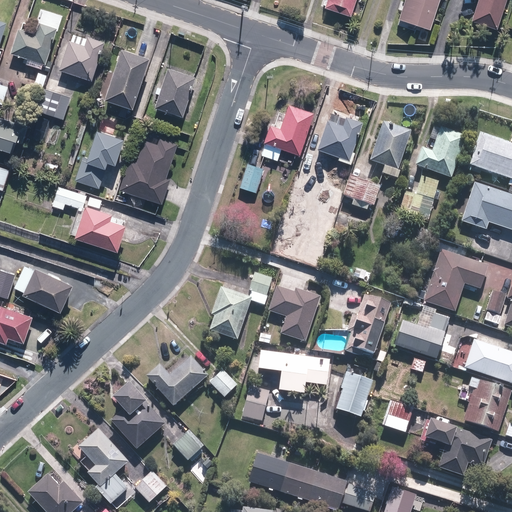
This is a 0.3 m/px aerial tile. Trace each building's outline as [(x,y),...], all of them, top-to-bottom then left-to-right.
[(329,0),(327,8),(350,16),(356,0),(329,0)] [(407,0),(401,20),(432,30),(441,0),(407,0)] [(498,28),(506,0),(479,0),(472,20),(498,28)] [(47,64),(58,28),(41,23),(37,34),(20,29),(12,53),(47,64)] [(70,40),(61,70),(93,80),(105,41),(89,36),(86,45),(70,40)] [(134,109),(151,58),(123,49),(106,100),(134,109)] [(197,77),(169,68),(156,107),(185,116),(197,77)] [(47,76),(37,73),(33,87),(43,89),(47,76)] [(0,103),(3,104),(9,85),(0,82),(0,103)] [(71,97),(45,88),(37,109),(64,119),(71,97)] [(271,123),(265,142),(300,154),(314,112),(290,104),(282,127),(271,123)] [(328,118),(318,148),(350,159),(364,120),(347,114),(344,123),(328,118)] [(0,146),(13,151),(17,139),(18,139),(23,125),(0,116),(0,146)] [(53,121),(41,118),(36,138),(48,141),(53,121)] [(411,132),(384,122),(370,161),(398,170),(411,132)] [(433,151),(422,147),(416,165),(452,177),(467,135),(441,127),(433,151)] [(84,156),(77,179),(101,187),(109,162),(117,165),(125,139),(118,136),(99,130),(90,158),(84,156)] [(511,143),(481,133),(470,165),(511,179),(511,143)] [(171,179),(167,177),(176,150),(146,140),(137,168),(128,165),(121,190),(163,203),(171,179)] [(327,165),(301,157),(297,174),(322,181),(327,165)] [(264,167),(247,162),(240,186),(256,191),(264,167)] [(0,166),(0,188),(4,190),(11,169),(0,166)] [(374,204),(380,186),(350,175),(344,194),(374,204)] [(417,194),(434,198),(439,180),(422,176),(417,194)] [(307,179),(304,186),(321,192),(324,185),(307,179)] [(463,221),(487,229),(490,223),(511,230),(511,194),(475,182),(464,214),(465,215),(463,221)] [(88,195),(59,186),(54,200),(83,209),(88,195)] [(424,197),(406,192),(400,211),(418,217),(424,197)] [(290,193),(288,200),(304,205),(307,198),(290,193)] [(340,201),(325,195),(322,203),(337,208),(340,201)] [(88,204),(77,236),(120,250),(128,225),(112,219),(114,213),(88,204)] [(488,265),(441,249),(424,301),(455,311),(465,283),(480,289),(488,265)] [(75,284),(38,267),(26,293),(62,310),(75,284)] [(17,274),(0,269),(0,294),(10,297),(17,274)] [(243,281),(217,272),(215,281),(240,289),(243,281)] [(267,296),(272,278),(255,272),(249,291),(267,296)] [(278,286),(269,310),(287,316),(281,333),(306,341),(321,296),(297,288),(296,292),(278,286)] [(238,339),(252,297),(224,288),(210,330),(238,339)] [(507,295),(493,290),(487,309),(500,314),(507,295)] [(374,353),(391,303),(365,295),(349,344),(374,353)] [(33,317),(0,305),(0,334),(25,343),(33,317)] [(487,311),(484,320),(499,325),(502,316),(487,311)] [(437,359),(450,318),(434,313),(429,329),(403,321),(395,345),(437,359)] [(511,351),(474,338),(464,367),(511,383),(511,351)] [(306,382),(326,385),(330,359),(261,350),(259,368),(282,371),(279,389),(305,392),(306,382)] [(161,363),(148,375),(175,405),(209,375),(191,355),(170,374),(161,363)] [(426,360),(414,357),(410,370),(422,373),(426,360)] [(237,384),(223,369),(211,381),(224,396),(237,384)] [(361,416),(373,380),(348,372),(337,408),(361,416)] [(499,431),(511,390),(476,379),(463,420),(499,431)] [(147,399),(130,381),(113,395),(125,408),(112,419),(138,448),(166,423),(146,400),(147,399)] [(262,421),(270,392),(251,386),(243,416),(262,421)] [(414,407),(390,399),(382,425),(406,432),(414,407)] [(464,475),(468,463),(483,468),(492,439),(428,418),(421,439),(445,447),(438,466),(464,475)] [(129,487),(116,473),(129,460),(116,446),(99,428),(79,446),(96,465),(88,472),(99,484),(97,486),(112,502),(129,487)] [(204,445),(189,430),(174,446),(188,460),(204,445)] [(348,481),(257,452),(248,481),(339,510),(348,481)] [(166,486),(153,472),(137,486),(151,501),(166,486)] [(29,491),(47,511),(72,511),(84,502),(64,481),(60,485),(49,473),(29,491)] [(370,511),(376,492),(349,484),(342,503),(370,511)] [(410,511),(416,494),(394,486),(385,511),(410,511)]
